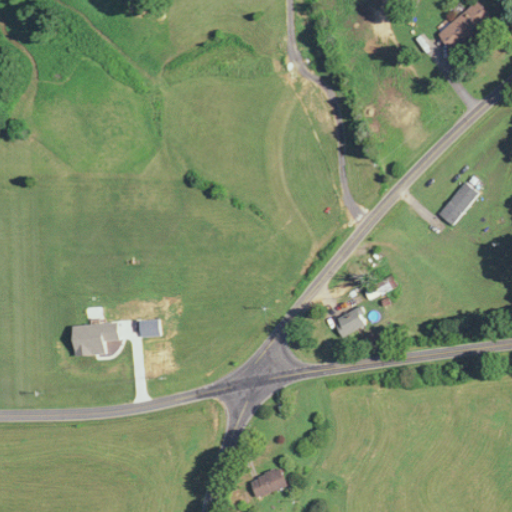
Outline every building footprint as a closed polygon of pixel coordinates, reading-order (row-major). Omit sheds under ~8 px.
[(495,18),(481,1),(441,33),(455,51),(495,18)] [(458,226),(481,191),(467,181),(443,215),(458,226)] [(400,286),(395,276),(367,290),(372,300),(400,286)] [(344,336),(370,326),(363,308),(337,318),(344,336)] [(144,338),(164,336),(162,319),(143,321),(144,338)] [(78,355),(108,354),(108,341),(123,341),(122,323),(77,325),(78,355)] [(253,477),(258,496),(290,488),(286,469),(253,477)]
